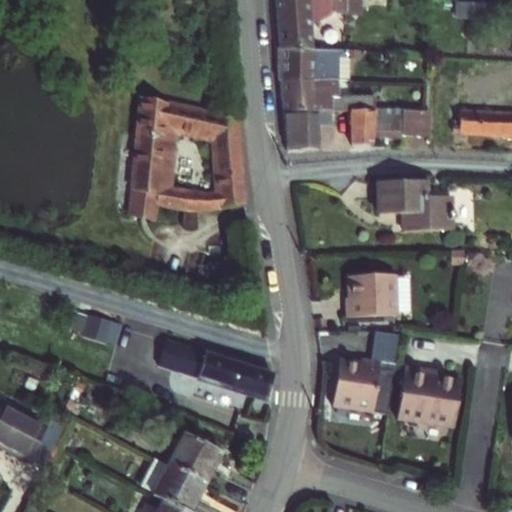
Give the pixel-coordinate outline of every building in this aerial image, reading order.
[(271,0),(273,31),(336,27),(333,0),(271,0)] [(273,31),(276,72),(339,68),(336,27),(273,31)] [(276,72),(279,112),(341,108),(339,68),(276,72)] [(166,209),(195,218),(242,209),(232,120),(137,104),(132,206),(129,228),(163,233),(166,209)] [(355,106),(357,140),(405,138),(404,104),(355,106)] [(406,108),(407,136),(435,134),(433,107),(406,108)] [(279,112),(282,152),(344,148),(341,108),(279,112)] [(511,123),(511,115),(447,115),(447,140),(511,139),(511,123)] [(414,189),(366,190),(366,221),(395,221),(396,238),(442,238),(442,204),(415,205),(414,189)] [(386,282),(340,285),(341,304),(334,304),(335,326),(388,323),(386,282)] [(110,340),(116,321),(78,309),(72,328),(110,340)] [(263,378),(159,346),(152,369),(256,401),(263,378)] [(368,369),(328,363),(320,413),(360,419),(368,369)] [(452,379),(395,369),(387,422),(443,432),(452,379)] [(511,383),(510,384),(501,443),(511,444),(511,383)] [(29,422),(0,407),(0,452),(11,458),(29,422)] [(156,464),(196,486),(213,454),(173,433),(156,464)] [(139,496),(168,511),(181,511),(196,486),(156,464),(139,496)]
